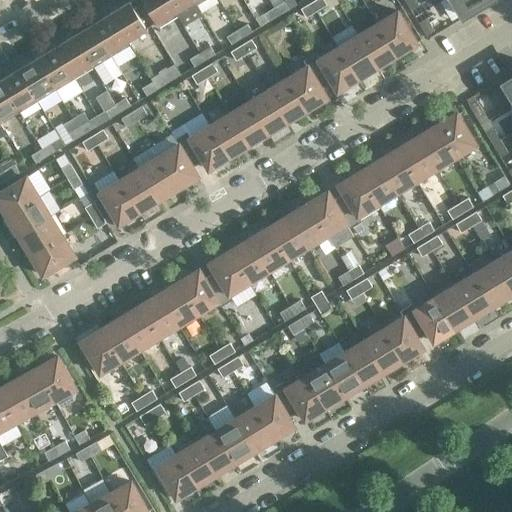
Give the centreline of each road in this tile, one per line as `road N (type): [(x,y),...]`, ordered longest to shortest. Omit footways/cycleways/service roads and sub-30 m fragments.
road 1 (residential): [(0,347),(511,32)]
road 2 (residential): [(511,339),(232,511)]
road 3 (unclassified): [(379,511),(511,423)]
